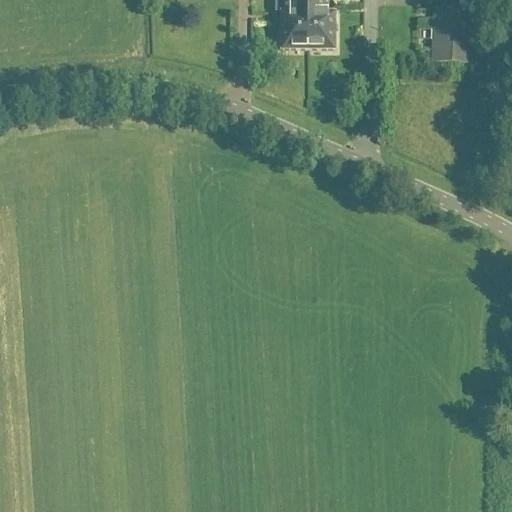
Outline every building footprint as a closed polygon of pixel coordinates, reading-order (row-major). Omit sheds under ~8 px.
[(281,52),(308,52),(307,0),(291,0),(292,13),(281,13),(281,52)] [(324,0),(307,0),(308,52),(335,52),(335,13),(325,13),(324,0)] [(126,6),(127,18),(141,17),(140,4),(126,6)] [(471,66),(473,10),(433,9),(431,64),(471,66)] [(143,51),(142,21),(108,22),(109,52),(143,51)]
